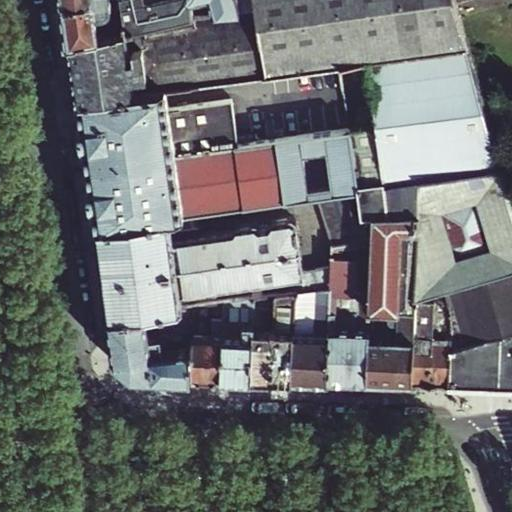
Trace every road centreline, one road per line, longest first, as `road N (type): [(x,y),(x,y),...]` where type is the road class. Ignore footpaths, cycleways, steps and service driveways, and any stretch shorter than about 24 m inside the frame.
road 1 (residential): [(476,425),(91,412),(48,126)]
road 2 (residential): [(23,0),(48,126)]
